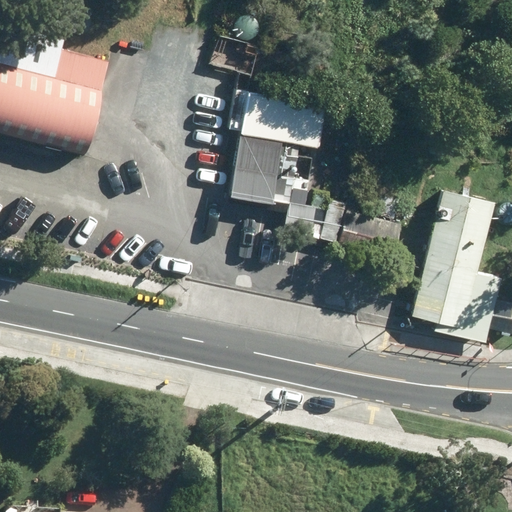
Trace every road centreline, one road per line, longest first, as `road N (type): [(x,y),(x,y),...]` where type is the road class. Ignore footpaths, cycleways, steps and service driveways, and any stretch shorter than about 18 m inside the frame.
road 1 (secondary): [(0,297),(342,368),(511,390)]
road 2 (unknown): [(0,180),(161,221),(203,250),(259,350)]
